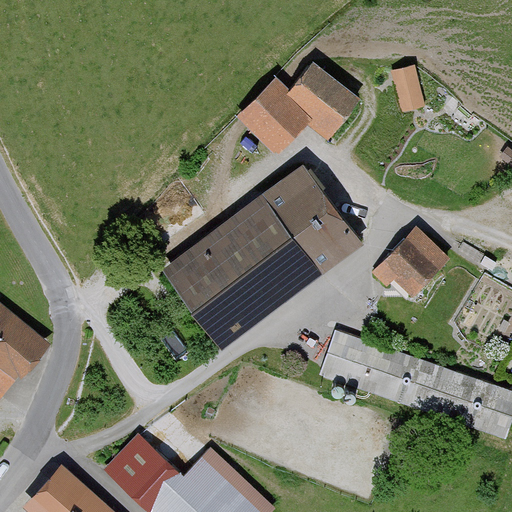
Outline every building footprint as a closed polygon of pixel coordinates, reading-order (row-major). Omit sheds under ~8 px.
[(354,101),(306,62),(283,89),(268,77),(232,121),(275,156),(302,123),(322,139),(354,101)] [(418,107),(408,66),(389,71),(399,112),(418,107)] [(352,243),(295,165),(155,269),(212,346),(352,243)] [(443,258),(410,227),(367,273),(384,288),(392,280),(408,295),(443,258)] [(0,393),(42,342),(0,307),(0,393)] [(511,413),(511,391),(332,333),(316,381),(503,442),(511,413)] [(270,511),(272,510),(204,446),(177,474),(135,434),(100,470),(144,511),(270,511)] [(107,511),(56,465),(15,508),(19,511),(107,511)]
